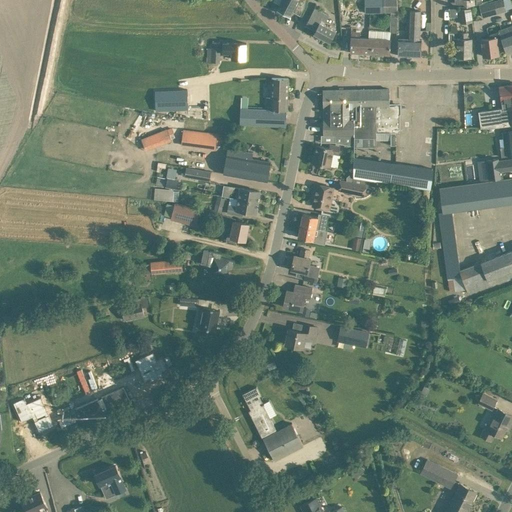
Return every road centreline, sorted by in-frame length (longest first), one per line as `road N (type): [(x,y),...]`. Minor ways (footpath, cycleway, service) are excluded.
road 1 (residential): [(206,379),(255,314),(316,71)]
road 2 (residential): [(0,479),(206,379)]
road 3 (residential): [(275,511),(206,379)]
road 4 (residential): [(316,71),(438,74)]
